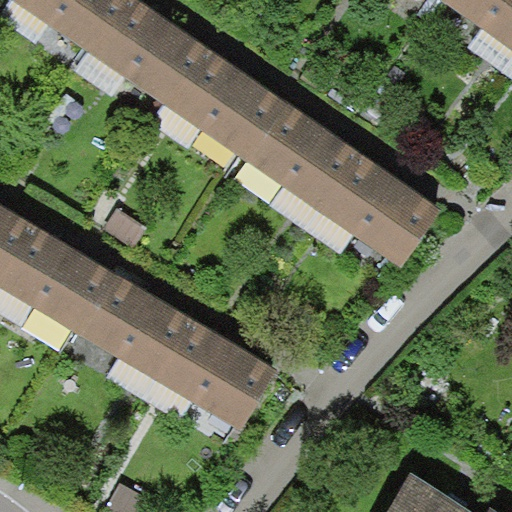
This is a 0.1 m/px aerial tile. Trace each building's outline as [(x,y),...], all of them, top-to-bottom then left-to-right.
[(28,0),(92,44),(121,0),(28,0)] [(121,0),(92,44),(169,97),(204,46),(159,14),(138,0),(121,0)] [(511,0),(457,0),(511,38),(511,0)] [(169,97),(246,150),(282,99),(237,68),(204,46),(169,97)] [(246,150),(323,203),(359,152),(311,119),(282,99),(246,150)] [(323,203),(401,256),(436,205),(389,173),(359,152),(323,203)] [(0,273),(31,223),(0,204),(0,273)] [(0,273),(0,276),(80,324),(111,270),(63,241),(31,223),(0,273)] [(80,324),(160,371),(192,318),(142,289),(111,270),(80,324)] [(160,371),(241,419),(272,366),(224,337),(192,318),(160,371)] [(468,511),(436,491),(409,474),(384,511),(468,511)]
